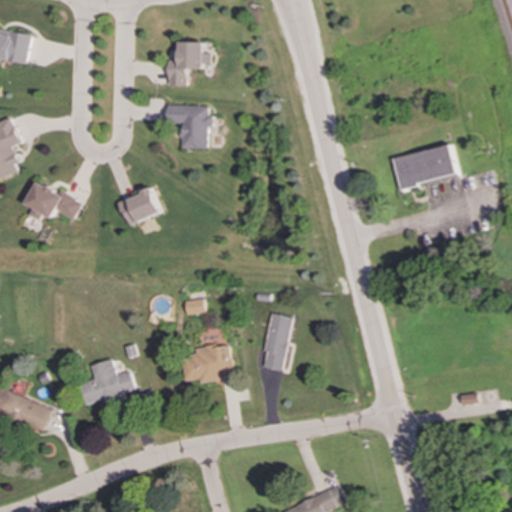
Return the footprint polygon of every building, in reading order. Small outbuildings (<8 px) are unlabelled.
[(0,58),(26,64),(32,36),(0,28),(0,58)] [(206,42),(181,42),(180,61),(170,60),(170,86),(188,87),(189,69),(205,70),(205,64),(213,64),(213,54),(206,54),(206,42)] [(183,148),(209,148),(210,127),(214,127),(215,115),(210,115),(210,107),(169,106),(168,123),(183,123),(183,148)] [(0,178),(18,172),(15,164),(19,163),(13,146),(21,143),(12,118),(0,122),(0,178)] [(459,176),(453,145),(397,158),(404,188),(459,176)] [(25,204),(32,208),(29,215),(39,220),(42,214),(51,219),(55,211),(73,220),(82,203),(37,181),(25,204)] [(162,213),(151,188),(118,201),(128,227),(162,213)] [(188,315),(207,313),(205,299),(186,301),(188,315)] [(294,317),(273,314),(265,368),(285,371),(294,317)] [(236,376),(231,344),(195,349),(196,355),(182,357),(186,384),(236,376)] [(86,405),(137,392),(132,371),(117,375),(113,360),(91,365),(95,380),(80,384),(86,405)] [(0,415),(46,431),(54,408),(5,391),(0,405),(0,415)] [(465,405),(481,403),(480,393),(464,395),(465,405)] [(335,511),(351,505),(342,486),(284,511),(335,511)]
